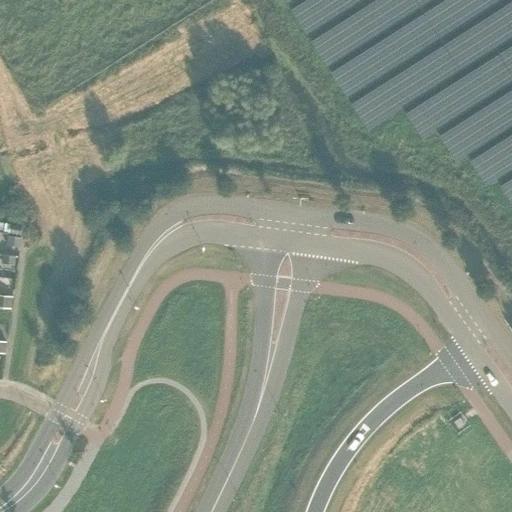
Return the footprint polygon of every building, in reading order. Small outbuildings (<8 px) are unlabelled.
[(21,234),(22,226),(10,224),(8,232),(21,234)] [(20,247),(21,237),(7,235),(5,245),(20,247)] [(14,265),(15,256),(3,255),(1,263),(14,265)] [(10,308),(12,296),(4,295),(2,307),(10,308)] [(458,428),(464,424),(460,417),(454,422),(458,428)]
